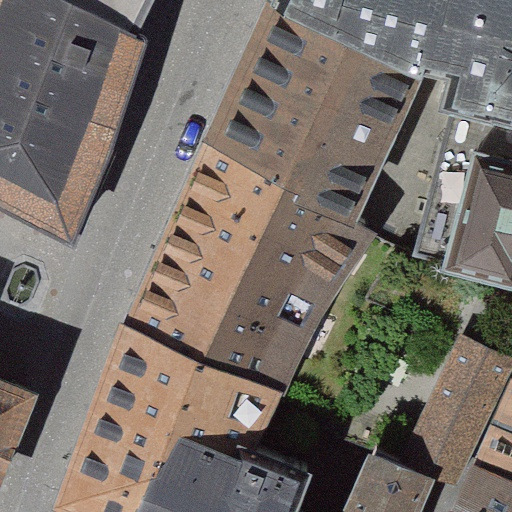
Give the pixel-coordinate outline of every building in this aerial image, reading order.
[(139,35),(63,0),(0,0),(0,206),(72,244),(118,130),(146,40),(139,35)] [(63,0),(139,35),(157,0),(63,0)] [(460,83),(454,110),(511,125),(511,0),(279,0),(277,4),(417,71),(460,83)] [(203,140),(208,142),(300,186),(297,192),(349,217),(383,147),(395,153),(404,134),(390,127),(417,71),(277,4),(203,140)] [(511,125),(454,110),(412,257),(511,279),(511,125)] [(370,224),(349,217),(297,192),(300,186),(208,142),(116,327),(275,393),(306,332),(370,224)] [(511,299),(502,360),(511,364),(511,299)] [(116,327),(48,489),(103,511),(123,511),(165,414),(232,442),(237,432),(255,440),(275,393),(116,327)] [(401,452),(434,467),(445,473),(502,360),(458,337),(401,452)] [(0,449),(25,388),(0,378),(0,449)] [(511,398),(505,396),(468,473),(511,489),(511,398)] [(123,511),(324,511),(296,500),(312,463),(255,440),(237,432),(232,442),(165,414),(123,511)] [(372,440),(341,511),(414,511),(434,467),(401,452),(372,440)] [(511,511),(511,489),(468,473),(449,511),(511,511)]
